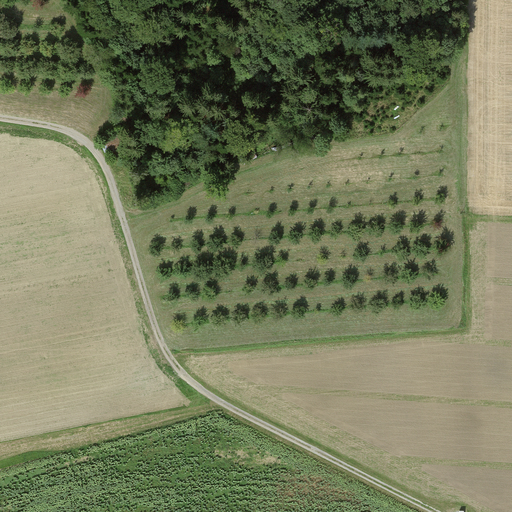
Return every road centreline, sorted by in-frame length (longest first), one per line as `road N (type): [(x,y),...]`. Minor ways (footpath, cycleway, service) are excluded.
road 1 (track): [(0,118),(72,132),(105,164),(154,326),(187,379),(219,403),(436,511)]
road 2 (track): [(120,206),(147,210),(314,146)]
